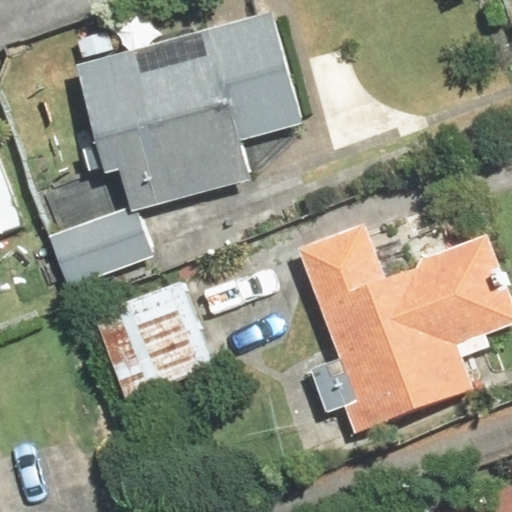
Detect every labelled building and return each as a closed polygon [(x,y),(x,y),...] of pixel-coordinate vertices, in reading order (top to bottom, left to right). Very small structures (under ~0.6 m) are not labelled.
[(296,124),(270,17),(115,55),(109,28),(78,36),(84,62),(74,65),(100,172),(126,166),(136,208),(248,180),(238,138),(296,124)] [(0,237),(27,227),(0,155),(0,237)] [(137,212),(48,236),(61,283),(150,259),(137,212)] [(310,370),(325,418),(352,409),(357,426),(469,390),(455,349),(511,330),(511,318),(486,238),(382,272),(367,226),(300,247),(336,362),(310,370)] [(187,280),(90,315),(122,404),(219,369),(187,280)] [(511,511),(511,489),(448,511),(511,511)]
